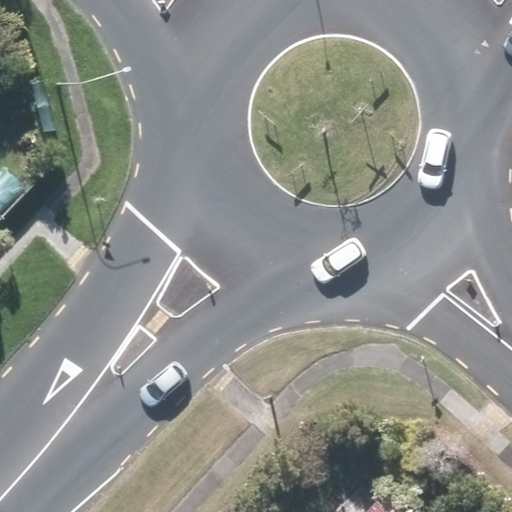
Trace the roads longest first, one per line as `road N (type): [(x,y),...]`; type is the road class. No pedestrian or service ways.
road 1 (primary): [(95,401),(199,165)]
road 2 (primary): [(269,242),(95,401)]
road 3 (residential): [(511,342),(348,255)]
road 4 (residential): [(453,186),(511,337)]
road 5 (primary): [(95,401),(0,505)]
road 6 (primary): [(460,60),(471,102),(469,145),(453,186)]
road 7 (primary): [(453,186),(426,220),(390,243),(348,255)]
